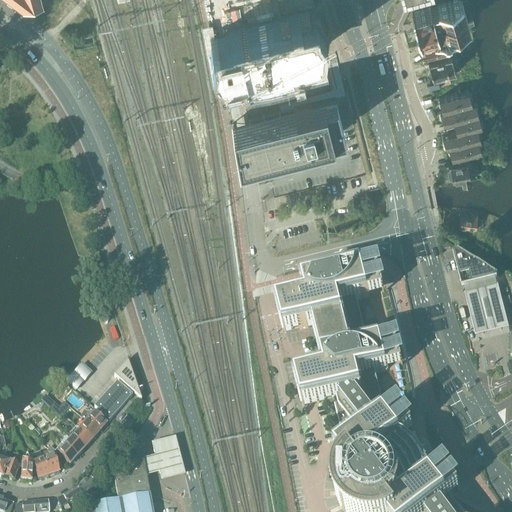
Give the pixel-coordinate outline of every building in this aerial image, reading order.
[(461,0),(453,0),(447,2),(437,5),(437,6),(430,8),(430,7),(412,13),(419,36),(432,32),(458,24),(467,21),(461,0)] [(308,11),(216,34),(224,67),(316,44),(308,11)] [(441,39),(423,44),(423,46),(422,48),(424,55),(426,56),(426,57),(455,48),(453,42),(444,45),(442,38),(441,39)] [(428,62),(432,77),(460,69),(455,54),(428,62)] [(439,110),(443,123),(453,120),(456,130),(442,135),(445,147),(448,146),(452,158),(481,149),(477,137),(480,136),(476,125),(481,124),(474,100),(471,101),(468,89),(438,98),(442,110),(439,110)] [(294,107),(248,118),(239,121),(232,122),(238,154),(246,152),(302,138),(302,139),(343,129),(343,128),(353,125),(345,94),(335,97),(334,95),(294,105),(294,107)] [(290,105),(313,99),(312,95),(289,100),(290,105)] [(262,156),(259,151),(254,152),(257,167),(265,166),(262,156)] [(450,170),(447,170),(449,179),(452,179),(461,177),(462,183),(471,181),(469,174),(471,173),(469,161),(449,165),(450,170)] [(458,226),(475,228),(477,216),(473,216),(473,218),(459,216),(458,226)] [(459,253),(456,252),(455,253),(454,253),(456,261),(461,280),(462,283),(466,286),(474,284),(493,279),(496,278),(495,277),(496,276),(494,274),(459,253)] [(409,445),(401,439),(413,430),(397,409),(384,418),(373,374),(403,367),(397,342),(396,341),(395,341),(366,348),(355,301),(370,297),(383,294),(385,294),(384,292),(378,267),(303,286),(307,300),(278,307),(285,334),(314,326),(325,373),(304,379),(296,381),(303,407),(311,405),(332,400),(342,438),(348,446),(336,456),(344,466),(345,465),(346,467),(341,475),(338,485),(337,495),(340,505),(343,511),(456,511),(447,500),(458,491),(459,490),(444,470),(443,468),(442,470),(431,478),(428,468),(423,460),(417,452),(409,445)] [(465,295),(475,335),(508,327),(496,278),(493,279),(474,284),(466,286),(464,287),(465,295)] [(114,377),(119,382),(118,384),(117,384),(94,410),(109,423),(132,397),(131,396),(133,394),(141,401),(141,402),(142,402),(128,361),(127,361),(127,362),(124,365),(115,377),(114,377)] [(77,391),(93,373),(83,363),(67,381),(77,391)] [(94,414),(86,423),(99,434),(107,425),(94,414)] [(86,423),(79,431),(92,442),(99,434),(86,423)] [(79,431),(72,439),(85,450),(92,442),(79,431)] [(68,436),(61,444),(65,448),(77,459),(85,450),(72,439),(68,436)] [(0,478),(3,479),(3,478),(8,465),(7,459),(5,458),(5,449),(3,440),(0,439),(0,478)] [(148,459),(142,460),(147,478),(152,476),(157,475),(159,483),(182,478),(172,440),(149,445),(152,458),(148,459)] [(64,449),(57,456),(64,462),(70,467),(77,459),(65,448),(64,449)] [(49,460),(43,462),(49,478),(59,474),(53,456),(49,458),(49,460)] [(22,460),(20,483),(21,483),(23,484),(25,484),(27,483),(31,483),(33,467),(32,467),(32,463),(32,462),(30,462),(30,460),(22,460)] [(114,480),(118,502),(150,496),(147,478),(142,460),(130,462),(114,480)] [(10,461),(8,465),(3,478),(8,480),(9,481),(11,482),(13,482),(14,482),(19,468),(13,466),(14,462),(10,461)] [(49,478),(43,462),(36,464),(35,461),(32,462),(32,463),(33,467),(38,482),(49,478)] [(90,479),(77,488),(81,496),(86,493),(90,498),(98,492),(95,487),(90,479)] [(62,498),(57,499),(62,508),(81,496),(77,488),(62,498)] [(90,507),(90,511),(152,511),(150,496),(118,502),(90,507)] [(0,498),(0,511),(10,511),(13,504),(8,502),(9,502),(0,498)] [(48,511),(48,502),(35,503),(35,511),(48,511)] [(35,511),(35,503),(21,504),(22,506),(15,507),(15,511),(35,511)]
